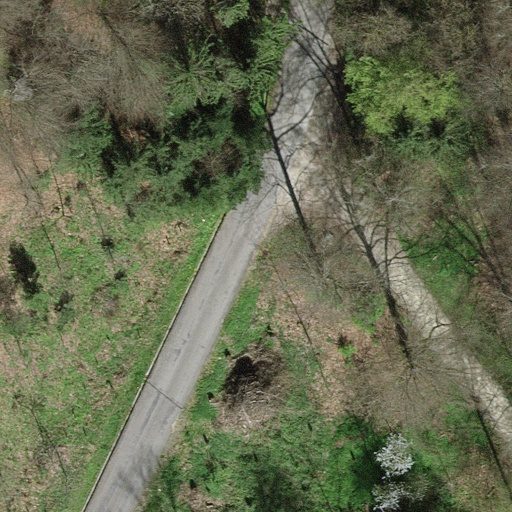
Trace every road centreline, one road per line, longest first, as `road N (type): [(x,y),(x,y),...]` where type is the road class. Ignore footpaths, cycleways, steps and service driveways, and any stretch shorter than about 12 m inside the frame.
road 1 (track): [(511,421),(292,139),(117,511)]
road 2 (residential): [(317,0),(292,139)]
